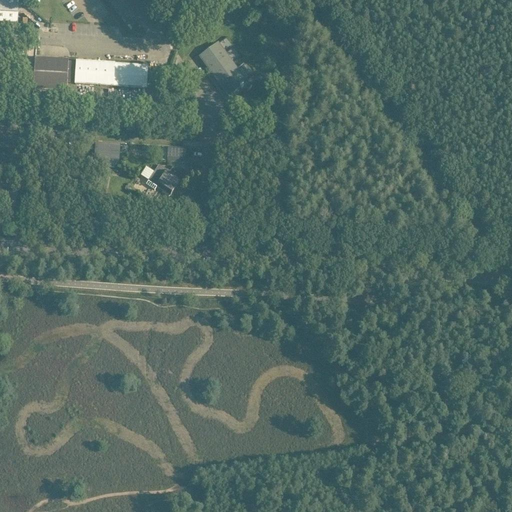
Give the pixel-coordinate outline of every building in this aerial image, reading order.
[(0,0),(0,13),(18,14),(18,0),(0,0)] [(219,44),(200,58),(228,97),(247,83),(219,44)] [(67,94),(68,84),(147,89),(148,67),(36,60),(34,92),(67,94)] [(102,144),(96,144),(95,160),(101,160),(120,162),(121,145),(102,144)] [(168,162),(193,163),(194,149),(169,147),(168,162)] [(179,174),(177,177),(159,166),(146,185),(155,191),(157,188),(170,196),(176,189),(179,191),(186,179),(179,174)]
